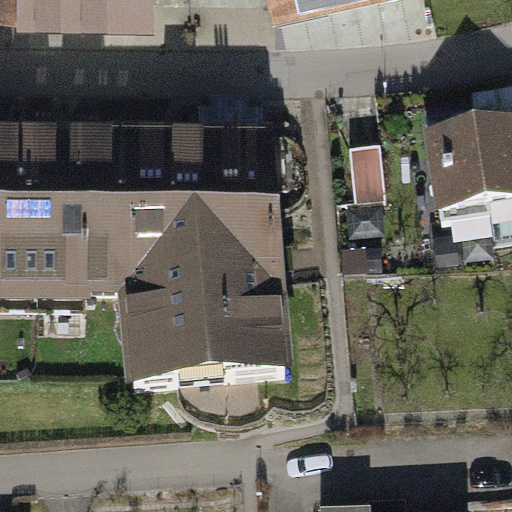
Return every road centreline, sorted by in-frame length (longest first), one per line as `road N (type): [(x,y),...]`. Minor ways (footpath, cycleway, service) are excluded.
road 1 (residential): [(0,66),(339,68),(453,63),(511,50)]
road 2 (residential): [(0,478),(435,452)]
